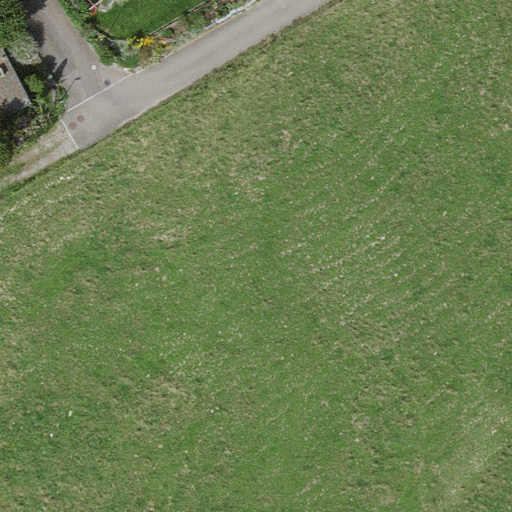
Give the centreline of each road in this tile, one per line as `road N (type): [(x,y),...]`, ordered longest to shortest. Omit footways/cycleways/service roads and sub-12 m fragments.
road 1 (residential): [(306,0),(110,116),(31,0)]
road 2 (track): [(110,116),(0,181)]
